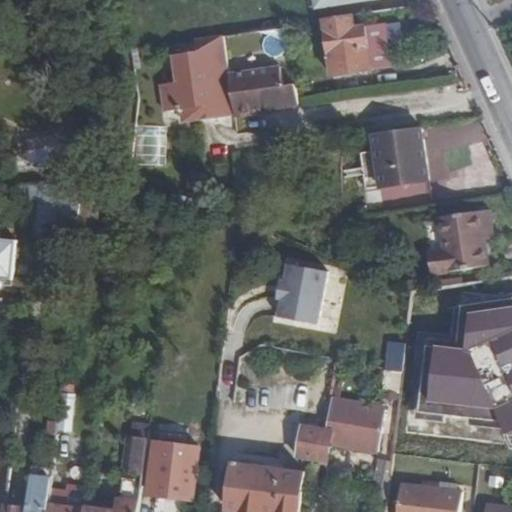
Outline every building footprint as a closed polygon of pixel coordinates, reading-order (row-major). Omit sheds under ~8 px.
[(356,16),(331,20),(338,73),(375,67),(375,66),(394,63),(389,25),(358,29),(356,16)] [(205,52),(199,53),(176,56),(180,83),(165,85),(168,113),(184,111),(186,124),(204,121),(204,117),(239,112),(233,76),(227,35),(204,39),(205,52)] [(205,52),(204,39),(197,39),(199,53),(205,52)] [(239,112),(239,115),(304,106),(303,105),(301,86),(289,88),(286,68),(233,76),(239,112)] [(204,117),(204,121),(239,116),(239,115),(239,112),(204,117)] [(429,127),(382,134),(390,190),(438,183),(429,127)] [(376,151),(362,155),(373,190),(387,185),(376,151)] [(39,186),(40,240),(82,239),(82,185),(39,186)] [(502,278),(494,212),(430,220),(438,286),(502,278)] [(0,277),(19,279),(24,241),(7,239),(8,230),(0,229),(0,277)] [(333,273),(292,265),(288,283),(285,282),(281,300),(285,301),(281,318),(322,326),(333,273)] [(418,430),(511,435),(511,298),(414,292),(412,326),(425,326),(418,430)] [(394,344),(390,370),(406,374),(409,345),(394,344)] [(402,393),(404,373),(387,371),(384,391),(402,393)] [(62,431),(72,433),(78,397),(68,395),(62,431)] [(386,412),(333,404),(328,429),(325,446),(378,455),(386,412)] [(323,459),(325,446),(328,429),(306,425),(301,456),(323,459)] [(123,473),(145,477),(150,440),(128,438),(126,447),(130,448),(129,455),(125,455),(123,473)] [(202,448),(159,443),(152,495),(196,500),(202,448)] [(46,511),(86,511),(87,508),(88,506),(71,504),(70,511),(59,511),(61,504),(63,504),(68,456),(56,455),(53,481),(51,505),(47,504),(47,511),(46,511)] [(306,475),(237,466),(231,509),(252,511),(279,511),(280,506),(301,509),(306,475)] [(24,469),(11,468),(6,511),(46,511),(47,511),(13,508),(14,500),(20,501),(24,469)] [(51,505),(53,481),(39,479),(37,503),(47,504),(51,505)] [(405,483),(401,511),(464,511),(467,491),(405,483)] [(331,511),(336,489),(318,486),(312,511),(331,511)]
